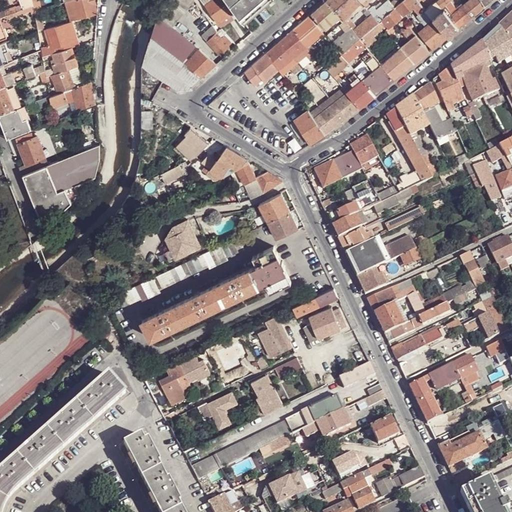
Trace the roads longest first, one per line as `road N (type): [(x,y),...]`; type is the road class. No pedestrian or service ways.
road 1 (residential): [(507,0),(343,137),(288,170)]
road 2 (residential): [(288,170),(200,119),(194,107),(309,0)]
road 3 (residential): [(355,301),(459,511)]
road 4 (residential): [(511,230),(355,301)]
road 5 (residential): [(288,170),(355,301)]
